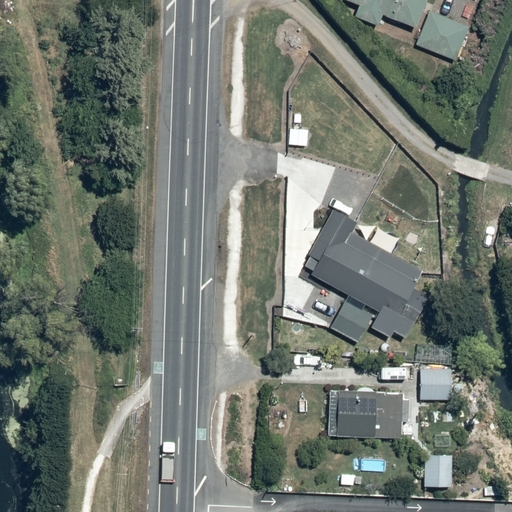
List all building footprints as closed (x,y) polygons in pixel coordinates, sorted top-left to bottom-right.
[(382,15),(417,28),(427,0),(344,0),(345,0),(359,6),(355,17),(378,26),(382,15)] [(462,25),(428,11),(415,44),(448,57),(462,25)] [(306,261),(311,274),(380,312),(372,327),(391,338),(394,332),(406,338),(428,297),(414,289),(423,271),(353,234),(358,224),(335,212),(306,261)] [(449,369),(419,368),(419,399),(449,399),(449,369)] [(403,394),(329,392),(328,437),(401,439),(403,394)] [(450,455),(425,454),(423,484),(449,485),(450,455)]
